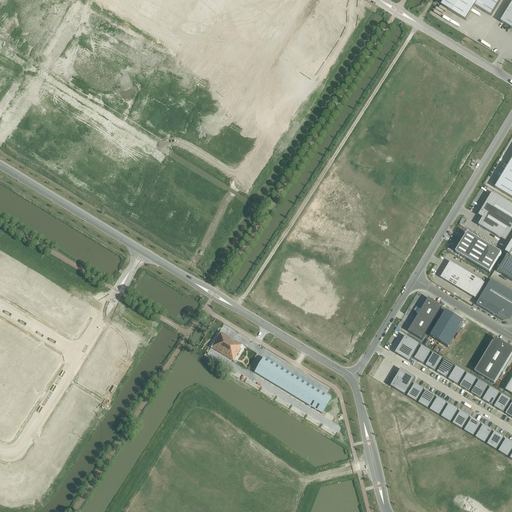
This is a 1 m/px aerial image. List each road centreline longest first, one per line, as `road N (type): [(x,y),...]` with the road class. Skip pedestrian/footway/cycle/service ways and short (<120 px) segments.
road 1 (unclassified): [(511,116),(414,279)]
road 2 (tertiary): [(0,165),(142,252)]
road 3 (tertiary): [(227,304),(350,378)]
